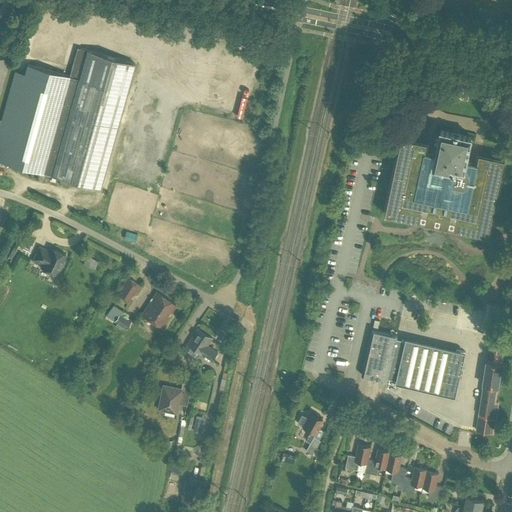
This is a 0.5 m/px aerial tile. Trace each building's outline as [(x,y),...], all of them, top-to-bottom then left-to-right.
[(16,71),(0,126),(0,160),(100,189),(136,63),(81,48),(78,57),(76,57),(70,76),(28,64),(26,73),(16,71)] [(425,151),(427,142),(402,137),(385,214),(405,219),(410,198),(421,200),(421,201),(421,202),(422,202),(422,203),(423,203),(424,203),(425,203),(426,202),(426,201),(434,203),(434,204),(433,204),(432,210),(437,211),(438,205),(438,204),(468,210),(464,231),(489,236),(505,158),(480,153),(478,162),(467,160),(472,137),(441,130),(436,153),(425,151)] [(40,267),(58,275),(67,254),(50,246),(48,250),(39,245),(33,259),(42,263),(40,267)] [(116,294),(128,302),(140,285),(127,277),(116,294)] [(141,315),(161,328),(176,305),(156,292),(141,315)] [(116,321),(126,329),(130,323),(120,316),(116,321)] [(477,430),(494,433),(499,401),(495,401),(498,387),(499,387),(502,364),(501,364),(507,326),(493,324),(488,362),(487,361),(483,384),(484,385),(477,430)] [(184,349),(189,352),(192,347),(212,361),(218,352),(208,346),(213,339),(198,329),(184,349)] [(388,378),(397,339),(398,336),(372,330),(362,375),(387,381),(388,378)] [(456,352),(397,339),(388,378),(447,391),(456,352)] [(159,409),(179,414),(181,404),(187,405),(191,384),(184,382),(182,389),(164,385),(159,409)] [(306,450),(313,454),(321,440),(314,436),(320,426),(319,425),(323,418),(313,412),(309,418),(303,414),(298,423),(312,431),(307,440),(311,442),(306,450)] [(348,454),(345,467),(358,470),(365,472),(367,464),(368,458),(371,446),(359,443),(356,456),(348,454)] [(367,464),(365,472),(366,472),(365,476),(370,477),(371,473),(378,475),(379,466),(386,468),(390,451),(378,448),(375,460),(368,458),(367,464)] [(386,468),(386,469),(394,471),(391,481),(403,484),(405,476),(406,468),(399,467),(402,454),(391,452),(391,451),(390,451),(386,468)] [(173,460),(171,469),(183,472),(186,463),(173,460)] [(403,484),(402,489),(414,492),(416,484),(423,485),(427,469),(415,466),(412,478),(405,476),(403,484)] [(423,485),(422,487),(430,489),(428,497),(441,500),(444,487),(436,485),(439,473),(427,470),(428,469),(427,469),(423,485)] [(185,486),(186,479),(179,477),(177,484),(185,486)] [(194,507),(196,500),(197,501),(203,481),(188,477),(183,496),(184,497),(182,504),(194,507)] [(464,507),(482,511),(485,500),(472,497),(474,491),(461,488),(460,495),(467,496),(464,507)]
